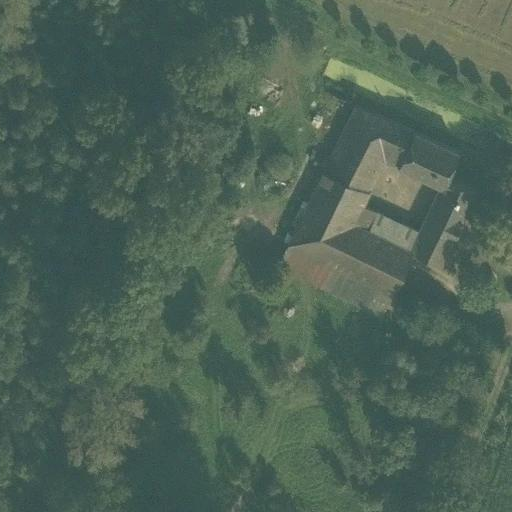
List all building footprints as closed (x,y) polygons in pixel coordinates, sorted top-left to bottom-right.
[(395,167),(412,132),(350,105),(305,201),(364,231),(373,212),(357,204),(379,159),(395,167)] [(436,186),(440,177),(452,151),(412,132),(395,167),(436,186)] [(469,191),(440,177),(436,186),(426,207),(456,220),(469,191)] [(285,242),(387,292),(406,252),(364,231),(305,201),(285,242)] [(426,207),(419,223),(448,237),(456,220),(426,207)] [(415,232),(373,212),(364,231),(406,252),(415,232)] [(436,265),(448,237),(419,223),(415,232),(406,252),(436,265)] [(387,292),(285,242),(273,266),(376,316),(387,292)]
